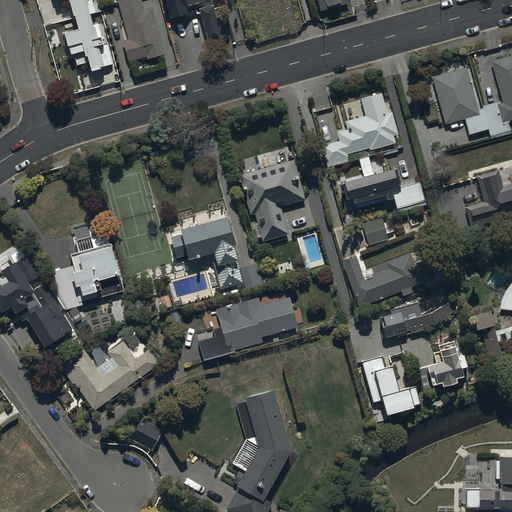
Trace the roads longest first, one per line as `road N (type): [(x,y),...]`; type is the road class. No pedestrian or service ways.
road 1 (tertiary): [(44,136),(511,3)]
road 2 (residential): [(0,351),(77,458),(120,484)]
road 3 (residential): [(44,136),(3,0)]
